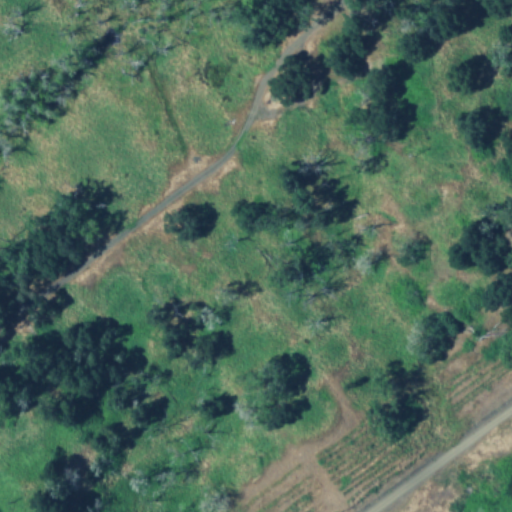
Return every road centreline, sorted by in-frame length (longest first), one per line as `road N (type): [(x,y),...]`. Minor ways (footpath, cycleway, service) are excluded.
road 1 (residential): [(256,94),(241,138),(212,171),(0,324)]
road 2 (residential): [(342,0),(260,80),(257,107),(268,115),(308,93),(299,37)]
road 3 (residential): [(511,410),(373,511)]
